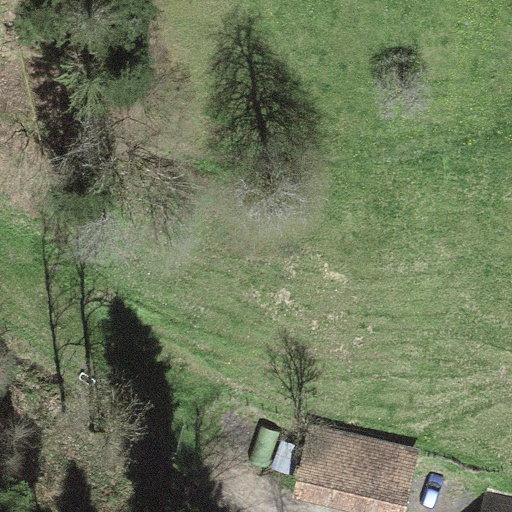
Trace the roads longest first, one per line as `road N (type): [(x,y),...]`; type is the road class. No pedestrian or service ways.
road 1 (track): [(0,65),(129,128),(199,150),(268,159),(347,156),(511,134)]
road 2 (track): [(268,511),(0,305)]
